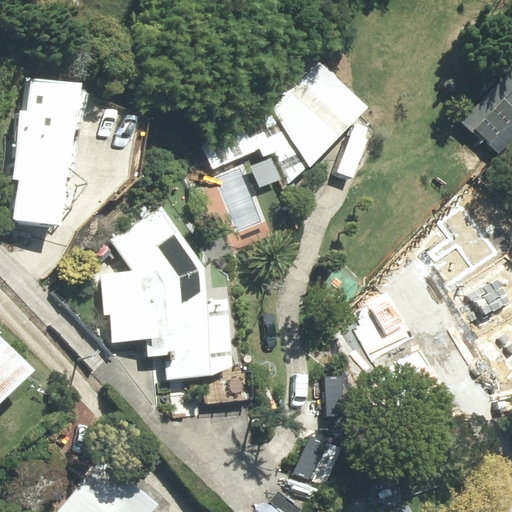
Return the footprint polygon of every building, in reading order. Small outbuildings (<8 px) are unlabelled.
[(361,112),(313,67),(269,110),(302,167),(361,112)] [(68,85),(26,80),(23,112),(13,111),(6,180),(11,180),(7,220),(53,225),(68,85)] [(157,209),(107,242),(126,270),(96,273),(101,318),(106,318),(109,345),(143,341),(145,358),(161,356),(164,382),(210,377),(228,370),(220,297),(200,303),(198,269),(157,209)] [(379,299),(341,258),(311,286),(349,327),(379,299)] [(0,392),(25,369),(0,342),(0,392)] [(16,511),(140,511),(147,505),(72,444),(16,511)] [(386,511),(412,511),(408,499),(385,507),(386,511)]
